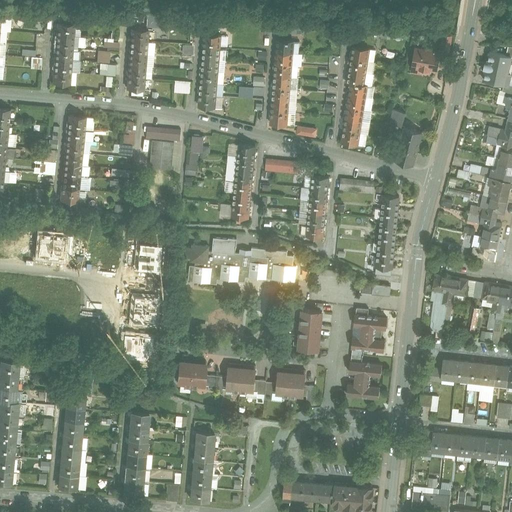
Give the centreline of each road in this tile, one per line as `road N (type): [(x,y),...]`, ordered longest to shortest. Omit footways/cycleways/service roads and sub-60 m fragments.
road 1 (residential): [(0,94),(140,107),(434,179)]
road 2 (residential): [(224,511),(0,493)]
road 3 (tertiary): [(434,179),(405,343)]
road 4 (tertiary): [(471,21),(434,179)]
road 5 (residential): [(330,362),(193,348)]
road 6 (residential): [(0,266),(98,275),(96,311)]
road 7 (residential): [(325,411),(285,425),(261,502)]
